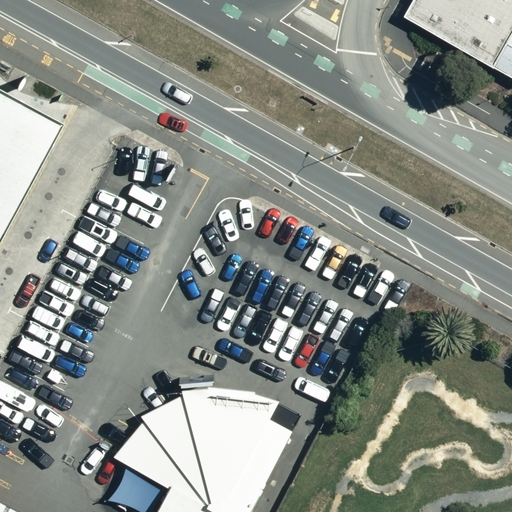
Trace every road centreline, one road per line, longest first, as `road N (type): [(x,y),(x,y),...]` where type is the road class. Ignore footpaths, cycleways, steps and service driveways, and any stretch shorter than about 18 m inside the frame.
road 1 (trunk): [(511,281),(0,0)]
road 2 (trunk): [(191,5),(388,115)]
road 3 (trunk): [(388,115),(511,185)]
road 4 (unclassified): [(362,0),(360,56),(388,115)]
